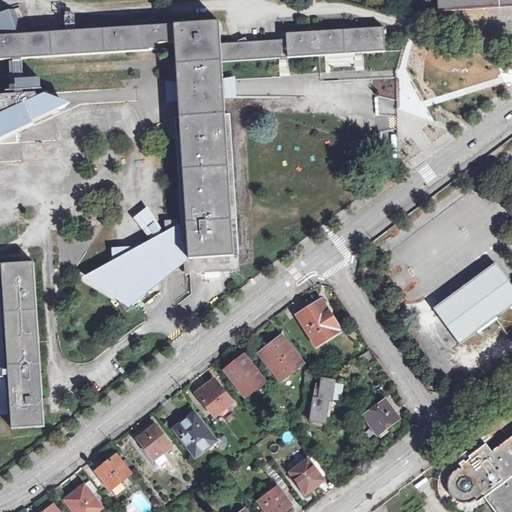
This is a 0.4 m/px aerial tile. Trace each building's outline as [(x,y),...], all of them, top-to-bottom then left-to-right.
[(511,6),(511,0),(422,0),(423,10),(423,13),(488,8),(511,6)] [(175,43),(174,28),(174,24),(20,34),(12,10),(0,13),(0,60),(23,59),(161,51),(161,44),(175,43)] [(174,28),(175,43),(180,117),(190,274),(235,271),(225,114),(222,62),(227,61),(226,44),(225,25),(174,28)] [(290,40),(226,44),(227,61),(387,52),(385,29),(290,33),(290,40)] [(15,59),(17,86),(12,87),(12,92),(42,90),(42,78),(24,80),(23,59),(15,59)] [(178,80),(166,81),(167,100),(179,100),(178,80)] [(16,133),(61,112),(60,110),(65,108),(45,93),(19,95),(0,96),(0,140),(2,139),(2,134),(16,133)] [(376,114),(395,114),(394,98),(375,98),(376,114)] [(225,114),(235,271),(241,271),(231,114),(225,114)] [(180,117),(176,118),(183,229),(185,261),(186,275),(190,274),(180,117)] [(16,133),(2,134),(2,139),(2,144),(22,143),(22,133),(16,133)] [(185,261),(183,229),(178,229),(177,222),(166,222),(167,230),(152,242),(143,247),(113,250),(114,266),(92,278),(118,297),(119,296),(123,301),(120,303),(128,313),(149,293),(162,292),(161,283),(179,269),(176,265),(181,261),(185,261)] [(2,265),(14,430),(47,427),(34,262),(2,265)] [(435,308),(462,344),(478,332),(485,342),(492,352),(494,351),(499,347),(501,346),(498,342),(508,334),(508,333),(511,330),(511,285),(495,263),(435,308)] [(297,315),(316,346),(342,331),(322,300),(297,315)] [(262,357),(281,380),(303,364),(282,337),(272,345),(274,348),(262,357)] [(226,371),(246,396),(264,381),(245,356),(226,371)] [(197,393),(215,416),(233,402),(215,379),(197,393)] [(322,379),(319,399),(314,398),(311,421),(325,423),(328,400),(331,401),(334,381),(322,379)] [(365,416),(378,434),(399,419),(386,401),(365,416)] [(216,441),(195,414),(175,429),(196,457),(216,441)] [(138,439),(154,459),(172,445),(156,425),(138,439)] [(475,501),(476,500),(478,502),(484,498),(494,511),(511,511),(511,436),(492,452),(486,444),(469,457),(471,459),(466,463),(464,460),(459,464),(462,468),(458,469),(454,473),(448,482),(449,489),(451,497),(462,503),(469,503),(475,501)] [(227,446),(221,438),(216,441),(222,450),(227,446)] [(469,457),(465,452),(460,455),(464,460),(466,463),(471,459),(469,457)] [(290,473),(306,494),(324,480),(321,477),(326,473),(313,456),(290,473)] [(110,489),(130,474),(116,457),(97,472),(110,489)] [(288,489),(265,458),(259,462),(278,487),(282,493),(283,493),(288,489)] [(96,488),(90,480),(84,484),(90,492),(96,488)] [(90,492),(84,484),(65,500),(74,511),(96,511),(103,507),(90,492)] [(258,501),(266,511),(281,511),(291,505),(283,493),(282,493),(278,487),(258,501)] [(139,490),(128,498),(140,511),(147,511),(153,507),(139,490)]
